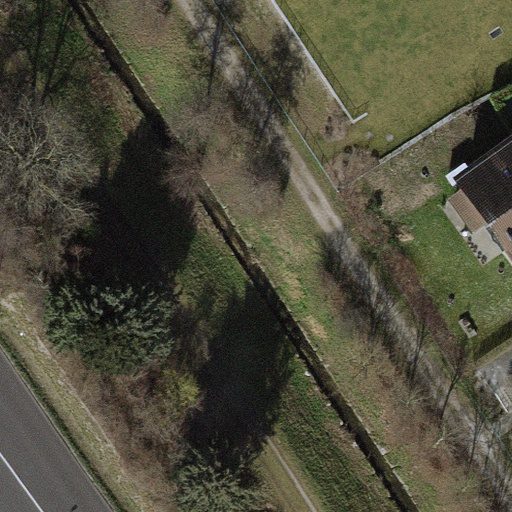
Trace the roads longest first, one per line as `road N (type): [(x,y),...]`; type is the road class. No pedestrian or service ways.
road 1 (track): [(511,500),(188,0)]
road 2 (track): [(303,511),(0,49)]
